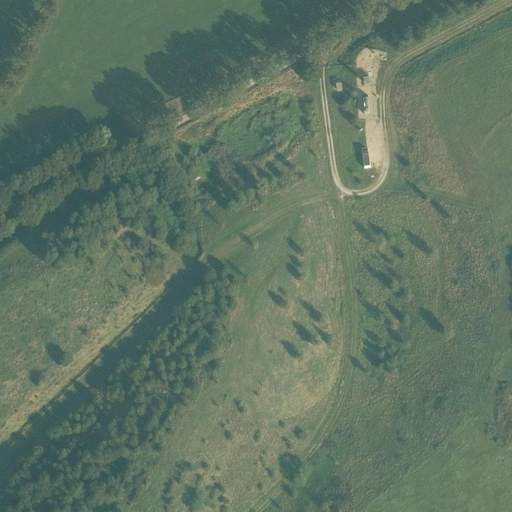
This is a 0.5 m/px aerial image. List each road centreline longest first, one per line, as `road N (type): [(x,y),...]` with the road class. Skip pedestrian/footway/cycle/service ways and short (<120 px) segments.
road 1 (track): [(0,464),(210,259),(280,216),(379,185),(387,73),(409,51),(505,0)]
road 2 (track): [(325,38),(321,66),(350,350),(341,402),(252,511)]
road 3 (unclassified): [(0,225),(399,0)]
